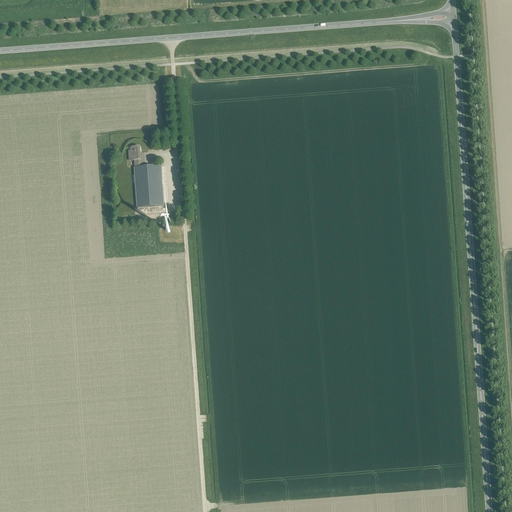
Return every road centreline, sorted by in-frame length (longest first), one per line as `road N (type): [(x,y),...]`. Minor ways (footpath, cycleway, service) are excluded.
road 1 (secondary): [(488,511),(453,21)]
road 2 (tertiary): [(0,50),(418,18)]
